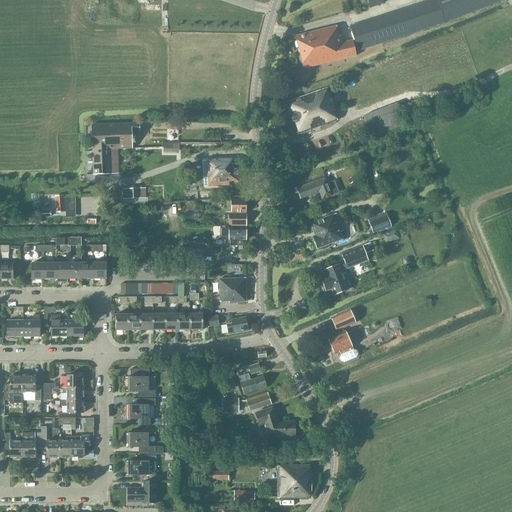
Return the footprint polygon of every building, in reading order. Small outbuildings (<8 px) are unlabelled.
[(352,40),(355,51),(445,23),(502,0),(432,0),(349,26),(354,40),(352,40)] [(367,0),(371,9),(384,4),(382,0),(367,0)] [(339,36),(336,25),(295,36),(303,69),(356,55),(355,51),(352,40),(343,43),(341,36),(339,36)] [(286,102),(297,134),(338,120),(335,111),(328,90),(327,88),(286,102)] [(444,101),(447,110),(470,102),(467,93),(444,101)] [(401,106),(407,118),(430,109),(427,102),(421,104),(419,98),(401,106)] [(363,116),(371,137),(404,124),(397,104),(363,116)] [(93,175),(118,174),(117,149),(133,148),(132,132),(140,132),(140,123),(91,125),(93,175)] [(232,158),(207,159),(208,177),(204,177),(205,186),(235,185),(235,182),(240,182),(239,164),(233,164),(232,158)] [(327,184),(325,178),(297,188),(301,200),(319,193),(322,200),(338,194),(334,182),(327,184)] [(362,180),(349,185),(353,194),(365,189),(362,180)] [(123,189),(124,199),(146,198),(146,188),(123,189)] [(56,196),(57,212),(65,211),(64,196),(56,196)] [(231,200),(226,200),(226,212),(231,212),(231,213),(246,213),(246,200),(231,200)] [(312,238),(317,250),(343,240),(337,225),(340,224),(336,214),(310,224),(315,237),(312,238)] [(391,228),(386,214),(368,221),(373,234),(391,228)] [(230,226),(246,226),(246,215),(230,215),(229,226),(230,226)] [(224,226),(224,229),(221,229),(221,237),(229,237),(229,246),(243,246),(243,240),(246,240),(246,229),(230,229),(230,226),(229,226),(224,226)] [(81,238),(68,238),(68,246),(68,252),(70,252),(70,246),(81,246),(81,238)] [(368,261),(366,254),(373,251),(370,244),(341,255),(344,263),(324,270),(326,277),(321,279),(326,292),(331,290),(334,296),(349,291),(341,269),(346,267),(347,269),(368,261)] [(182,248),(180,258),(201,261),(202,251),(182,248)] [(81,257),(74,257),(74,264),(69,264),(69,279),(81,279),(81,264),(81,257)] [(37,261),(37,264),(31,264),(31,280),(44,280),(44,264),(43,261),(37,261)] [(81,264),(81,279),(94,279),(93,263),(81,264)] [(93,263),(94,279),(106,279),(106,263),(93,263)] [(0,264),(0,280),(13,280),(13,274),(19,274),(19,264),(0,264)] [(56,279),(56,264),(44,264),(44,280),(56,279)] [(56,279),(69,279),(69,264),(56,264),(56,279)] [(229,301),(229,303),(246,302),(245,278),(219,279),(220,302),(229,301)] [(153,330),(153,314),(153,311),(148,311),(148,314),(140,314),(140,330),(153,330)] [(340,355),(339,359),(341,362),(344,363),(356,358),(357,354),(356,351),(352,350),(344,332),(343,332),(342,329),(355,324),(349,311),(331,319),(337,332),(337,331),(339,334),(327,339),(330,344),(328,346),(330,349),(332,349),(335,356),(340,353),(340,355)] [(115,330),(128,330),(128,314),(115,314),(115,330)] [(128,314),(128,330),(140,330),(140,314),(128,314)] [(153,314),(153,330),(165,330),(165,314),(153,314)] [(165,314),(165,330),(178,330),(178,314),(165,314)] [(178,314),(178,330),(190,330),(190,314),(178,314)] [(190,314),(190,330),(203,329),(203,314),(190,314)] [(39,315),(33,315),(33,320),(23,321),(23,336),(39,336),(39,315)] [(60,315),(51,315),(51,336),(67,336),(67,320),(60,320),(60,315)] [(78,315),(78,320),(67,320),(67,336),(83,336),(83,320),(82,320),(82,315),(78,315)] [(208,318),(209,325),(219,323),(218,316),(208,318)] [(248,331),(246,318),(226,321),(228,334),(248,331)] [(7,336),(23,336),(23,321),(7,321),(7,336)] [(248,367),(251,375),(261,372),(258,364),(248,367)] [(131,377),(128,377),(128,392),(140,392),(140,398),(155,397),(155,390),(148,391),(147,377),(149,377),(149,369),(131,369),(131,377)] [(239,377),(245,396),(253,393),(252,392),(266,387),(263,377),(250,381),(248,374),(239,377)] [(9,384),(4,384),(4,400),(10,400),(10,392),(22,392),(22,376),(9,376),(9,384)] [(35,383),(35,376),(22,376),(22,392),(34,392),(34,400),(40,400),(40,383),(35,383)] [(67,388),(80,388),(84,388),(84,376),(67,376),(67,388)] [(55,384),(44,384),(44,395),(51,395),(51,388),(55,388),(55,384)] [(84,388),(80,388),(67,388),(67,401),(84,401),(84,388)] [(271,404),(268,393),(246,400),(250,411),(271,404)] [(140,399),(140,405),(129,405),(129,419),(141,419),(141,425),(164,425),(163,419),(148,419),(148,405),(157,405),(157,399),(140,399)] [(223,399),(223,411),(239,411),(239,399),(223,399)] [(64,419),(76,419),(76,413),(84,413),(84,401),(67,401),(67,413),(59,413),(59,419),(64,419)] [(255,413),(259,425),(265,423),(268,435),(277,435),(277,437),(294,437),(294,422),(278,422),(277,418),(276,419),(273,408),(255,413)] [(64,425),(71,425),(71,430),(76,430),(76,419),(64,419),(64,425)] [(10,433),(4,433),(5,450),(10,450),(10,458),(23,458),(23,441),(10,441),(10,433)] [(35,458),(35,449),(41,449),(41,433),(35,433),(35,441),(23,441),(23,458),(35,458)] [(46,449),(46,457),(59,457),(59,441),(47,441),(47,433),(41,433),(41,449),(46,449)] [(141,453),(156,453),(156,447),(148,447),(148,433),(129,433),(129,447),(141,447),(141,453)] [(66,436),(66,441),(59,441),(59,457),(71,457),(71,441),(71,436),(66,436)] [(89,447),(88,436),(78,436),(78,441),(71,441),(71,457),(84,457),(84,447),(89,447)] [(148,461),(129,461),(129,476),(141,476),(141,481),(156,482),(156,477),(156,475),(148,475),(148,461)] [(278,467),(279,498),(311,497),(310,475),(309,475),(309,466),(278,467)] [(211,480),(228,480),(229,471),(211,471),(211,480)] [(143,489),(128,489),(128,503),(156,503),(156,482),(143,482),(143,489)] [(234,503),(254,504),(254,495),(235,494),(234,503)]
